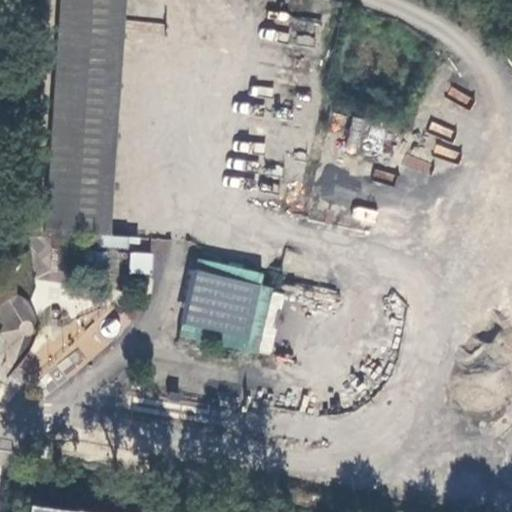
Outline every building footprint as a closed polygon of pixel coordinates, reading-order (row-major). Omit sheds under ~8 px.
[(124,0),(58,0),(43,231),(108,236),(124,0)] [(362,151),(367,120),(352,117),(346,148),(362,151)] [(33,236),(32,279),(67,280),(68,237),(33,236)] [(129,273),(152,274),(152,252),(130,251),(129,273)] [(179,339),(270,355),(282,290),(261,286),(263,273),(193,260),(179,339)] [(0,303),(0,325),(3,332),(35,318),(24,293),(0,303)]
